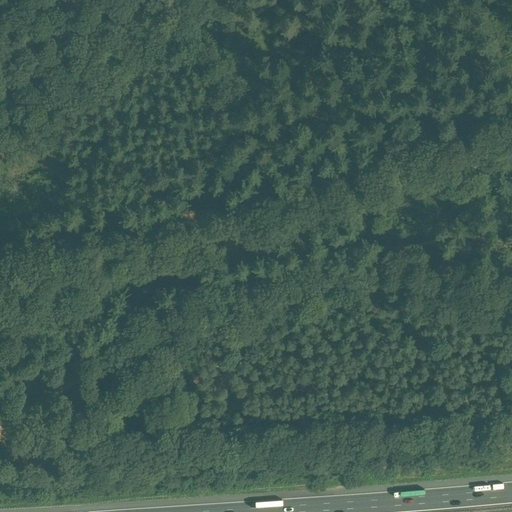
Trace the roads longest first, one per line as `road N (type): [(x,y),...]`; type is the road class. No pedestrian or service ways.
road 1 (track): [(511,305),(410,282),(316,286),(206,320),(58,390)]
road 2 (track): [(511,113),(441,154),(238,225)]
road 3 (motorway): [(511,492),(251,511)]
road 4 (track): [(238,225),(132,252),(0,264)]
road 5 (track): [(177,0),(0,141)]
road 6 (track): [(431,0),(441,154)]
